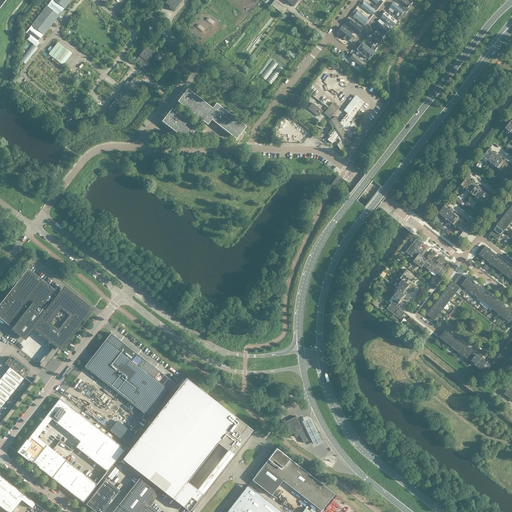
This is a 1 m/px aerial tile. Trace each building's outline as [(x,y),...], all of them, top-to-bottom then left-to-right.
[(64,8),(53,0),(51,0),(47,6),(59,15),(64,8)] [(53,0),(64,8),(70,0),(53,0)] [(175,9),(182,0),(167,0),(166,2),(165,3),(170,7),(169,8),(173,11),(175,9)] [(280,4),(274,0),(271,5),(281,13),(285,8),(280,4)] [(384,2),(380,0),(369,0),(370,1),(370,0),(372,0),(377,4),(374,7),(378,9),(384,2)] [(364,3),(361,1),(359,4),(362,6),(361,6),(373,15),(377,11),(365,2),(364,3)] [(407,13),(393,3),(390,7),(391,8),(389,10),(393,13),(395,11),(396,12),(395,14),(398,16),(400,15),(398,18),(401,21),(407,13)] [(44,35),(59,15),(47,6),(32,26),(44,35)] [(370,20),(355,9),(352,13),(354,15),(353,17),(365,26),(370,20)] [(398,21),(386,12),(382,17),(387,22),(385,25),(391,30),(398,21)] [(362,29),(348,18),(346,20),(348,22),(345,25),(358,35),(362,29)] [(391,32),(379,23),(376,27),(383,33),(379,38),(383,42),(391,32)] [(44,35),(32,26),(26,33),(38,42),(44,35)] [(353,35),(342,27),(337,33),(341,36),(341,37),(345,40),(348,41),(353,35)] [(382,41),(370,32),(366,36),(373,42),(369,47),(374,51),(382,41)] [(375,52),(362,42),(356,50),(360,53),(365,57),(369,60),(375,52)] [(71,53),(59,44),(50,55),(62,65),(71,53)] [(161,64),(154,58),(157,54),(147,46),(135,62),(152,76),(161,64)] [(366,64),(353,53),(349,58),(362,69),(366,64)] [(267,80),(278,64),(273,60),(262,77),(267,80)] [(280,65),(267,80),(271,84),(284,69),(280,65)] [(127,101),(140,84),(133,78),(123,91),(122,91),(120,94),(121,94),(116,100),(116,99),(108,109),(117,116),(125,105),(126,107),(129,103),(127,101)] [(187,88),(177,101),(207,124),(211,119),(236,138),(246,126),(216,102),(212,107),(187,88)] [(351,124),(349,122),(352,121),(351,120),(358,111),(365,102),(360,99),(351,109),(347,106),(344,111),(348,114),(345,115),(346,116),(343,118),(344,119),(341,121),(342,121),(339,123),(336,117),(330,120),(335,129),(333,131),(334,132),(331,133),(332,134),(329,136),(330,137),(327,140),(332,144),(334,142),(336,141),(336,140),(338,138),(340,141),(337,145),(340,150),(342,148),(343,147),(343,146),(345,145),(346,146),(352,142),(350,139),(351,138),(351,136),(353,134),(353,132),(354,131),(355,129),(355,128),(356,126),(353,122),(351,124)] [(322,111),(312,103),(308,109),(318,117),(322,111)] [(330,118),(339,107),(333,103),(324,114),(330,118)] [(171,109),(161,122),(184,140),(188,134),(190,136),(196,129),(171,109)] [(68,127),(73,120),(69,117),(64,124),(68,127)] [(488,161),(494,153),(491,150),(492,149),(490,148),(489,149),(483,157),(486,159),(486,160),(487,159),(488,161)] [(493,164),(499,156),(496,154),(497,153),(495,151),(494,153),(488,161),(491,162),(490,163),(491,163),(493,164)] [(498,168),(504,160),(500,158),(502,156),(500,155),(499,156),(493,164),(495,166),(495,167),(496,167),(498,168)] [(502,172),(508,164),(505,162),(506,160),(505,159),(504,160),(498,168),(500,170),(501,171),(501,170),(502,172)] [(507,175),(508,174),(510,172),(511,169),(511,166),(510,165),(511,164),(509,162),(508,164),(502,172),(505,174),(505,175),(506,174),(507,175)] [(466,189),(472,181),(469,179),(470,177),(468,176),(467,177),(461,185),(464,187),(463,187),(464,188),(466,189)] [(471,193),(477,185),(474,182),(475,181),(473,180),(472,181),(466,189),(468,191),(469,192),(469,191),(471,193)] [(475,196),(481,189),(478,186),(479,185),(478,183),(477,185),(471,193),(473,195),(474,195),(475,196)] [(480,200),(486,192),(483,190),(484,188),(482,187),(481,189),(475,196),(478,198),(478,199),(479,199),(480,200)] [(486,202),(488,200),(491,196),(488,194),(489,192),(487,191),(486,192),(480,200),(483,202),(482,202),(483,203),(485,204),(486,202)] [(444,217),(450,209),(447,207),(448,206),(446,204),(445,206),(439,213),(442,215),(441,216),(442,216),(444,217)] [(449,221),(455,213),(454,213),(451,211),(453,209),(451,208),(450,209),(444,217),(446,219),(447,220),(449,221)] [(453,225),(459,217),(456,214),(457,213),(456,212),(454,213),(455,213),(449,221),(451,223),(451,224),(452,223),(453,225)] [(511,221),(511,218),(506,214),(503,218),(510,224),(511,221)] [(458,228),(464,221),(461,218),(462,217),(460,215),(459,217),(453,225),(456,227),(455,227),(456,227),(458,228)] [(510,224),(503,218),(500,222),(507,228),(510,224)] [(467,226),(469,224),(466,222),(467,220),(465,219),(464,221),(458,228),(460,230),(460,231),(461,231),(463,232),(464,231),(466,228),(467,226)] [(507,228),(500,222),(497,226),(504,232),(507,228)] [(504,232),(497,226),(494,230),(501,236),(504,232)] [(501,236),(494,230),(490,234),(498,240),(501,236)] [(422,251),(418,248),(419,247),(420,247),(421,247),(423,244),(417,239),(406,252),(415,259),(422,251)] [(485,258),(490,251),(487,249),(488,248),(486,246),(485,247),(479,254),(485,258)] [(495,255),(492,253),(493,252),(491,250),(490,251),(485,258),(490,262),(495,255)] [(418,265),(423,257),(421,256),(424,252),(422,251),(415,259),(413,262),(418,265)] [(423,266),(432,255),(430,253),(425,259),(423,257),(418,265),(422,268),(423,266)] [(495,266),(500,259),(497,257),(498,256),(496,254),(495,255),(490,262),(495,266)] [(427,269),(433,261),(431,260),(434,256),(432,255),(423,266),(427,269)] [(433,270),(442,259),(440,257),(435,263),(433,261),(427,269),(432,272),(433,270)] [(500,270),(505,263),(502,261),(503,260),(501,258),(500,259),(495,266),(500,270)] [(437,273),(443,266),(441,264),(444,261),(442,259),(433,270),(437,273)] [(510,267),(507,265),(508,264),(506,262),(505,263),(500,270),(505,274),(510,267)] [(441,277),(450,266),(448,264),(445,267),(443,266),(437,273),(441,277)] [(51,352),(51,356),(53,358),(89,312),(84,308),(86,306),(82,303),(80,305),(63,292),(61,294),(28,269),(0,304),(0,318),(12,328),(11,330),(25,341),(36,327),(57,343),(50,351),(50,352),(51,352)] [(418,278),(407,270),(404,274),(411,280),(413,278),(416,281),(418,278)] [(409,282),(411,280),(404,274),(400,278),(402,280),(403,280),(414,288),(415,286),(409,282)] [(466,288),(472,281),(468,278),(467,279),(465,281),(463,284),(462,285),(466,288)] [(403,280),(402,280),(399,284),(407,290),(408,288),(412,290),(414,288),(403,280)] [(470,291),(476,284),(472,281),(466,288),(470,291)] [(459,288),(453,284),(452,283),(449,287),(456,293),(459,289),(459,288)] [(405,292),(407,290),(399,284),(396,288),(398,290),(409,298),(411,296),(405,292)] [(474,294),(479,287),(476,284),(470,291),(474,294)] [(456,293),(449,287),(446,291),(453,297),(456,293)] [(478,297),(483,290),(479,287),(474,294),(478,297)] [(398,290),(395,294),(403,300),(404,298),(408,300),(409,298),(398,290)] [(482,300),(487,293),(483,290),(478,297),(482,300)] [(453,297),(446,291),(443,295),(450,301),(453,297)] [(486,304),(491,296),(487,293),(482,300),(486,304)] [(401,302),(403,300),(395,294),(392,298),(394,300),(403,306),(404,304),(401,302)] [(450,301),(443,295),(440,299),(447,304),(450,301)] [(489,307),(495,299),(491,296),(486,304),(489,307)] [(447,304),(440,299),(436,303),(444,308),(447,304)] [(493,310),(499,302),(495,299),(489,307),(493,310)] [(400,310),(403,306),(394,300),(390,305),(390,304),(389,306),(387,309),(395,315),(397,316),(400,319),(405,313),(402,311),(401,311),(400,310)] [(497,313),(503,305),(499,302),(493,310),(497,313)] [(444,308),(436,303),(433,307),(441,312),(444,308)] [(501,316),(507,309),(503,305),(497,313),(501,316)] [(441,312),(433,307),(430,311),(438,316),(441,312)] [(505,319),(511,312),(507,309),(501,316),(505,319)] [(438,316),(430,311),(427,315),(434,320),(438,316)] [(446,342),(451,335),(448,332),(449,331),(447,330),(446,331),(441,338),(446,342)] [(111,333),(85,367),(151,419),(172,392),(150,375),(155,368),(111,333)] [(451,346),(456,339),(453,336),(454,335),(452,334),(451,335),(446,342),(451,346)] [(461,343),(458,340),(459,339),(457,338),(456,339),(451,346),(456,350),(461,343)] [(461,354),(466,347),(466,346),(463,344),(464,343),(462,341),(461,343),(456,350),(461,354)] [(471,350),(468,348),(469,347),(467,345),(466,346),(466,347),(461,354),(466,358),(471,350)] [(476,354),(473,352),(474,351),(472,349),(471,350),(466,358),(471,362),(476,354)] [(511,355),(505,349),(501,353),(509,359),(511,355)] [(476,365),(481,358),(478,356),(479,355),(477,353),(476,354),(471,362),(476,365)] [(509,359),(501,353),(498,357),(506,363),(509,359)] [(486,362),(483,360),(484,359),(482,357),(481,358),(476,365),(481,369),(486,362)] [(506,363),(498,357),(495,361),(503,367),(506,363)] [(0,409),(24,378),(20,375),(24,370),(9,358),(5,363),(10,367),(0,379),(0,409)] [(486,373),(492,366),(488,364),(489,363),(487,361),(486,362),(481,369),(486,373)] [(503,367),(495,361),(492,365),(499,371),(503,367)] [(203,494),(233,455),(237,451),(253,430),(186,378),(123,460),(189,511),(203,494)] [(59,421),(70,407),(70,406),(60,398),(49,413),(59,421)] [(71,416),(66,412),(59,421),(64,424),(71,416)] [(75,419),(71,416),(64,424),(69,428),(75,419)] [(308,441),(296,416),(286,421),(284,422),(290,435),(292,434),(294,433),(296,437),(296,436),(299,435),(300,435),(303,443),(308,441)] [(304,421),(303,421),(315,446),(316,446),(320,444),(322,443),(310,418),(307,419),(304,421)] [(80,423),(75,419),(69,428),(73,432),(80,423)] [(85,427),(80,423),(73,432),(78,435),(85,427)] [(100,439),(104,433),(94,425),(89,430),(100,439)] [(83,439),(85,436),(89,430),(85,427),(78,435),(83,439)] [(96,444),(100,439),(89,430),(85,436),(96,444)] [(91,450),(96,444),(85,436),(83,439),(81,441),(91,450)] [(64,463),(30,437),(28,440),(27,439),(18,451),(17,452),(29,461),(29,460),(52,478),(55,473),(59,469),(62,465),(64,463)] [(91,450),(81,441),(76,447),(87,456),(91,450)] [(125,449),(115,442),(111,447),(121,455),(125,449)] [(116,460),(121,455),(111,447),(106,453),(116,460)] [(335,494),(328,489),(277,449),(263,466),(321,511),(335,494)] [(116,460),(106,453),(102,458),(112,466),(116,460)] [(112,466),(102,458),(98,464),(107,472),(112,466)] [(66,460),(64,463),(62,465),(72,472),(76,468),(66,460)] [(72,472),(62,465),(59,469),(69,477),(72,472)] [(69,477),(59,469),(55,473),(65,481),(69,477)] [(259,472),(252,480),(271,496),(271,495),(278,487),(259,472)] [(65,481),(55,473),(52,478),(62,486),(65,481)] [(0,506),(7,511),(12,511),(26,496),(0,475),(0,506)] [(157,488),(141,476),(113,511),(156,511),(145,503),(157,488)] [(87,477),(84,481),(94,489),(97,485),(87,477)] [(103,511),(120,491),(106,479),(86,504),(95,511),(103,511)] [(90,494),(94,489),(84,481),(80,486),(90,494)] [(90,494),(80,486),(77,490),(87,498),(90,494)] [(87,498),(77,490),(73,495),(83,502),(87,498)] [(255,501),(243,492),(232,506),(239,511),(281,511),(260,495),(255,501)]
